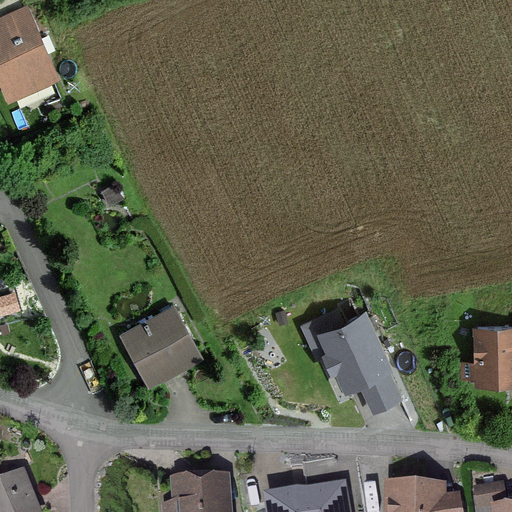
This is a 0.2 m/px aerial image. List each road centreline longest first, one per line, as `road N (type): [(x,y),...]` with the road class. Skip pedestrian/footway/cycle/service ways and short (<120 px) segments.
road 1 (residential): [(81,423),(511,464)]
road 2 (residential): [(0,185),(70,346),(81,423)]
